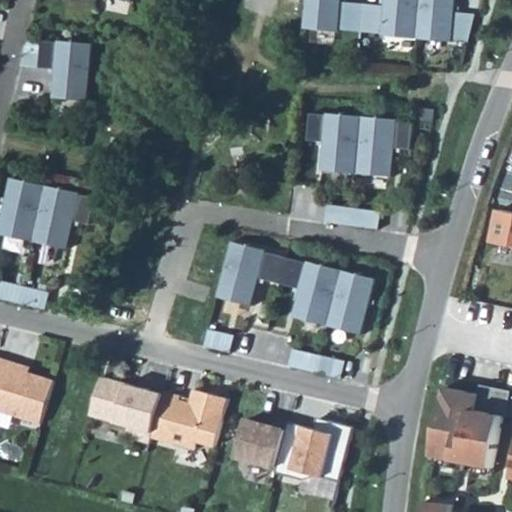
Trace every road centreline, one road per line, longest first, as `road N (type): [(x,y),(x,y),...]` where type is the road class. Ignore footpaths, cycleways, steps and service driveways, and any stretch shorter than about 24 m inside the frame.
road 1 (residential): [(151,346),(405,407)]
road 2 (residential): [(508,80),(442,256)]
road 3 (residential): [(0,315),(151,346)]
road 4 (residential): [(298,230),(442,256)]
road 5 (residential): [(26,0),(0,118)]
